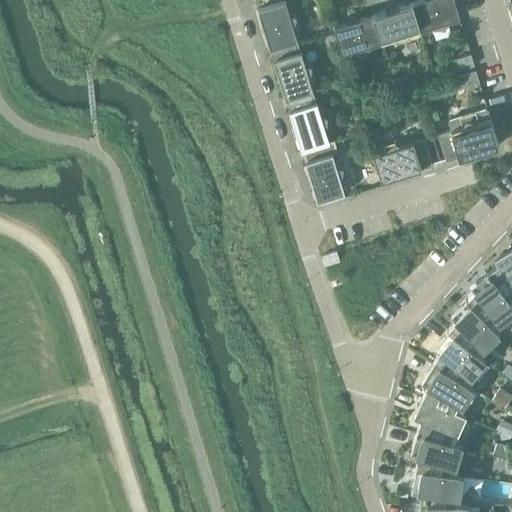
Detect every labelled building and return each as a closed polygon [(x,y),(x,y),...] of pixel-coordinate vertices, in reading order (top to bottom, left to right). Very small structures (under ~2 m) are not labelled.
[(270,49),(297,40),(294,28),(298,27),(293,11),(289,12),(285,0),(258,9),(270,49)] [(453,0),(417,0),(411,2),(420,30),(431,26),(433,31),(448,26),(447,21),(459,17),(453,0)] [(411,2),(372,14),(381,42),(393,38),(394,43),(410,38),(408,33),(420,30),(411,2)] [(381,42),(372,14),(333,26),(342,54),(354,50),(355,55),(371,50),(369,45),(381,42)] [(270,49),(273,60),(300,51),(297,40),(270,49)] [(286,99),(312,91),(313,91),(309,79),(314,77),(309,62),(304,63),(301,51),(300,51),(273,60),(286,99)] [(446,61),(449,73),(474,65),(470,54),(446,61)] [(479,81),(475,70),(451,77),(454,89),(479,81)] [(286,99),(289,110),(316,102),(312,91),(286,99)] [(289,110),(301,150),(329,142),(329,141),(328,139),(317,104),(316,102),(289,110)] [(448,120),(450,129),(437,134),(445,161),(498,145),(487,108),(448,120)] [(373,153),(381,181),(432,165),(424,138),(400,145),(399,140),(383,145),(385,150),(373,153)] [(301,150),(305,162),(332,153),(337,151),(334,140),(329,141),(329,142),(301,150)] [(332,153),(305,162),(317,201),(344,192),(341,180),(345,179),(341,163),(336,165),(332,153)] [(502,260),(487,272),(511,305),(511,303),(509,300),(511,297),(511,246),(511,247),(499,254),(502,260)] [(321,255),(324,265),(339,260),(336,250),(321,255)] [(479,286),(465,300),(499,334),(499,333),(491,324),(496,320),(499,323),(511,313),(511,305),(487,272),(475,281),(479,286)] [(459,315),(447,330),(484,360),(485,359),(475,351),(480,346),(483,349),(499,334),(465,300),(454,310),(459,315)] [(443,346),(432,363),(473,388),(474,387),(463,381),(467,375),(471,378),(484,360),(447,330),(437,342),(443,346)] [(430,379),(422,397),(465,417),(466,415),(455,410),(458,404),(461,406),(473,388),(432,363),(424,376),(430,379)] [(502,372),(511,380),(511,365),(510,363),(502,372)] [(421,413),(416,432),(462,446),(462,445),(450,441),(452,434),(457,436),(465,417),(422,397),(415,410),(421,413)] [(511,424),(504,421),(500,431),(510,435),(511,430),(511,424)] [(418,449),(415,468),(462,475),(463,474),(450,472),(451,465),(456,467),(462,446),(416,432),(412,447),(418,449)] [(419,484),(419,504),(467,504),(467,503),(455,503),(455,496),(459,497),(462,475),(415,468),(413,483),(419,484)]
